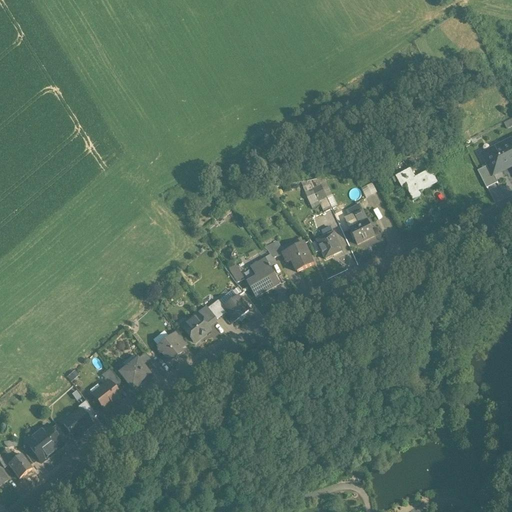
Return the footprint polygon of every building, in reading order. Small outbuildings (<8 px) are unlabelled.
[(511,138),(482,154),(488,166),(493,175),(511,165),(511,138)] [(493,175),(488,166),(478,171),(487,189),(497,183),(493,175)] [(422,174),(415,178),(410,169),(395,177),(399,185),(403,183),(413,202),(422,197),(420,193),(430,188),(428,185),(435,181),(431,173),(424,177),(422,174)] [(367,197),(377,192),(373,182),(362,187),(367,197)] [(323,206),(330,203),(323,189),(316,192),(323,206)] [(355,214),(362,211),(360,205),(346,211),(349,217),(355,214)] [(368,222),(367,222),(362,211),(355,214),(357,219),(347,223),(357,244),(374,237),(368,222)] [(342,251),(331,227),(321,231),(324,237),(317,240),(325,259),(342,251)] [(282,252),(277,240),(264,246),(273,257),(283,253),(282,252)] [(287,262),(292,260),(297,272),(313,264),(303,242),(282,252),(287,262)] [(265,257),(250,265),(255,276),(246,281),(254,295),(278,282),(267,262),(265,257)] [(237,296),(223,307),(227,311),(234,321),(248,310),(237,296)] [(223,307),(218,300),(208,308),(216,319),(227,311),(223,307)] [(208,308),(207,307),(198,314),(207,326),(216,319),(208,308)] [(197,313),(189,319),(190,323),(182,328),(192,342),(195,341),(210,330),(198,314),(197,313)] [(187,344),(177,331),(170,337),(180,349),(187,344)] [(170,337),(157,347),(158,348),(157,351),(159,353),(162,353),(168,362),(182,351),(180,349),(170,337)] [(138,359),(137,360),(145,371),(147,370),(150,367),(154,364),(145,354),(138,359)] [(137,357),(117,373),(130,391),(151,375),(147,370),(145,371),(137,360),(138,359),(137,357)] [(121,385),(109,370),(102,376),(108,383),(109,383),(114,390),(118,387),(121,385)] [(108,383),(93,395),(94,397),(93,397),(93,399),(96,403),(98,403),(104,410),(120,397),(114,390),(109,383),(108,383)] [(81,410),(89,421),(96,415),(85,402),(78,407),(81,410)] [(63,423),(74,437),(92,424),(89,421),(81,410),(63,423)] [(50,430),(47,426),(36,435),(51,454),(62,446),(60,442),(50,430)] [(65,438),(56,426),(50,430),(60,442),(62,441),(65,438)] [(51,454),(36,435),(25,443),(28,447),(38,460),(40,463),(51,454)] [(38,460),(28,447),(23,451),(33,464),(38,460)] [(6,451),(1,455),(8,465),(12,462),(10,459),(11,457),(6,451)] [(8,465),(1,455),(0,455),(0,463),(4,469),(8,466),(8,465)] [(8,465),(8,466),(19,479),(31,470),(20,456),(12,462),(8,465)]
